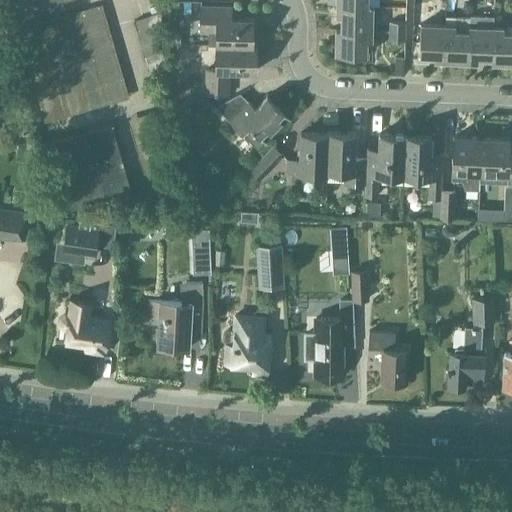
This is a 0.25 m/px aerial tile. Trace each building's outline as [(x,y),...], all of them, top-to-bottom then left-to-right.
[(10,0),(14,12),(54,0),(10,0)] [(366,7),(336,6),(335,17),(340,17),(340,31),(371,32),(371,8),(366,7)] [(216,47),(251,48),(252,23),(229,22),(229,8),(201,8),(200,34),(216,34),(216,47)] [(389,23),(389,32),(405,32),(405,23),(389,23)] [(443,63),(444,27),(419,26),(418,57),(432,57),(432,62),(443,63)] [(444,27),(443,63),(467,63),(468,33),(454,33),(454,28),(444,27)] [(468,28),(468,33),(467,63),(476,64),(477,59),(491,59),(492,29),(468,28)] [(492,29),(491,59),(491,64),(511,64),(511,34),(502,34),(503,29),(492,29)] [(371,32),(340,31),(335,31),(334,55),(365,56),(365,41),(370,42),(371,32)] [(389,32),(389,41),(404,42),(405,32),(389,32)] [(183,43),(183,61),(203,62),(204,43),(183,43)] [(255,48),(251,48),(216,47),(215,72),(205,72),(204,95),(225,96),(226,73),(254,74),(255,48)] [(222,100),(215,107),(256,148),(287,116),(267,96),(255,108),(238,92),(222,100)] [(198,110),(212,106),(209,98),(196,102),(198,110)] [(192,112),(187,100),(171,106),(176,119),(192,112)] [(184,137),(194,131),(188,122),(178,128),(184,137)] [(132,193),(112,125),(51,143),(71,210),(132,193)] [(326,171),(328,135),(301,134),(300,160),(288,160),(287,173),(326,175),(326,171)] [(328,134),(328,135),(326,171),(345,172),(344,183),(365,184),(367,159),(355,158),(356,135),(328,134)] [(367,155),(367,159),(365,184),(365,195),(377,195),(378,175),(404,176),(405,136),(380,135),(379,155),(367,155)] [(405,136),(404,176),(429,177),(428,197),(441,198),(442,190),(443,158),(430,157),(431,137),(405,136)] [(479,183),(482,139),(453,138),(451,181),(462,181),(465,190),(479,190),(479,183)] [(509,140),(482,139),(479,183),(507,184),(507,183),(509,140)] [(259,181),(283,157),(273,148),(250,172),(259,181)] [(511,187),(503,187),(502,219),(511,219),(511,187)] [(442,190),(441,198),(440,219),(454,219),(455,191),(442,190)] [(0,209),(0,236),(25,241),(29,215),(0,209)] [(62,254),(96,258),(100,228),(67,223),(62,254)] [(130,226),(130,240),(140,240),(140,226),(130,226)] [(347,226),(330,227),(332,253),(348,252),(347,226)] [(193,231),(195,272),(211,272),(209,230),(193,231)] [(256,246),(259,288),(285,287),(282,244),(256,246)] [(353,300),(369,299),(368,271),(352,272),(353,300)] [(190,302),(149,300),(149,317),(160,317),(158,347),(190,348),(192,319),(204,320),(205,304),(204,282),(182,283),(182,296),(190,296),(190,302)] [(304,322),(305,291),(287,291),(286,322),(304,322)] [(495,322),(493,297),(473,298),(474,323),(495,322)] [(110,321),(88,318),(90,303),(72,300),(70,315),(65,314),(60,318),(59,325),(63,329),(67,330),(65,343),(85,346),(85,350),(102,353),(102,349),(105,349),(110,321)] [(343,378),(343,346),(355,346),(352,301),(340,301),(340,320),(316,320),(316,335),(305,335),(305,361),(316,361),(316,377),(320,377),(323,379),(330,379),(333,378),(343,378)] [(253,371),(267,372),(271,333),(263,333),(264,317),(236,315),(235,330),(229,329),(224,333),(224,340),(228,344),(226,363),(254,365),(253,371)] [(455,347),(455,354),(451,353),(450,373),(448,373),(447,383),(450,384),(449,385),(466,386),(466,383),(482,384),(484,355),(481,355),(483,329),(466,328),(465,347),(455,347)] [(407,383),(408,350),(394,349),(395,333),(369,332),(368,349),(382,350),(381,382),(392,382),(395,386),(402,386),(405,383),(407,383)]
